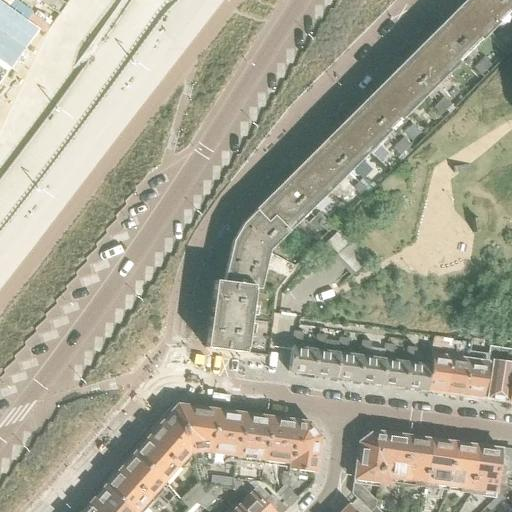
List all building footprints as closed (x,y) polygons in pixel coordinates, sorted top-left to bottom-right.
[(498,22),(511,8),(511,0),(467,0),(463,5),(489,31),(498,22)] [(0,89),(10,94),(39,26),(16,16),(19,9),(7,4),(4,11),(0,9),(0,89)] [(449,71),(489,31),(463,5),(423,45),(449,71)] [(408,111),(449,71),(423,45),(382,85),(408,111)] [(479,63),(487,70),(492,65),(484,58),(479,63)] [(481,75),(487,70),(479,63),(474,68),(481,75)] [(368,151),(408,111),(382,85),(342,125),(368,151)] [(451,106),(443,98),(438,103),(446,111),(451,106)] [(511,100),(454,110),(349,214),(367,232),(385,251),(437,304),(511,291),(511,100)] [(446,111),(438,103),(433,108),(441,116),(446,111)] [(328,191),(368,151),(342,125),(302,165),(328,191)] [(399,142),(407,150),(411,145),(404,138),(399,142)] [(401,155),(407,150),(399,142),(394,148),(401,155)] [(287,232),(328,191),(302,165),(261,206),(287,232)] [(359,183),(366,190),(371,186),(363,178),(359,183)] [(361,195),(366,190),(359,183),(354,188),(361,195)] [(232,242),(223,283),(253,287),(260,288),(269,250),(287,232),(261,206),(242,225),(232,242)] [(319,213),(314,219),(328,233),(333,228),(319,213)] [(321,226),(314,219),(309,223),(316,231),(321,226)] [(341,230),(325,244),(336,255),(351,241),(341,230)] [(253,287),(223,283),(214,282),(210,311),(215,311),(214,320),(209,319),(205,348),(244,354),(248,323),(249,319),(249,315),(253,287)] [(312,376),(315,350),(301,348),(302,333),(294,332),(288,372),(312,376)] [(312,376),(334,379),(338,353),(339,343),(324,341),(325,336),(317,335),(315,350),(312,376)] [(334,379),(357,382),(361,356),(346,354),(348,339),(340,338),(339,343),(338,353),(334,379)] [(426,391),(446,394),(451,355),(452,349),(454,341),(447,340),(445,354),(431,352),(431,356),(426,391)] [(380,385),(383,359),(385,349),(370,348),(371,342),(363,341),(361,356),(357,382),(380,385)] [(446,394),(463,396),(471,343),(459,342),(457,341),(456,350),(452,349),(451,355),(446,394)] [(471,343),(463,396),(482,399),(489,346),(471,343)] [(402,388),(406,362),(391,360),(393,346),(385,344),(385,349),(383,359),(380,385),(402,388)] [(511,349),(492,347),(486,398),(485,400),(508,403),(511,371),(511,349)] [(402,388),(426,391),(431,356),(415,354),(416,349),(408,348),(406,362),(402,388)] [(210,453),(216,411),(177,406),(171,412),(183,422),(190,454),(201,452),(210,453)] [(237,457),(242,415),(216,411),(210,453),(236,457),(237,457)] [(164,482),(190,454),(183,422),(171,412),(133,455),(164,482)] [(264,460),(270,419),(242,415),(237,457),(236,457),(235,467),(262,470),(263,460),(264,460)] [(288,464),(294,422),(270,419),(264,460),(288,464)] [(294,422),(288,464),(287,468),(314,472),(318,443),(317,443),(318,439),(317,439),(317,435),(310,426),(307,426),(307,424),(303,424),(303,423),(294,422)] [(403,484),(409,437),(379,433),(378,435),(371,434),(360,442),(359,452),(357,452),(353,483),(359,484),(379,487),(380,483),(390,484),(390,482),(403,484)] [(413,485),(448,490),(454,444),(409,437),(403,484),(413,485)] [(482,492),(495,493),(496,484),(497,474),(500,450),(454,444),(448,490),(474,494),(482,495),(482,492)] [(511,451),(500,450),(497,474),(508,475),(511,476),(511,451)] [(138,511),(164,482),(133,455),(103,488),(102,489),(127,511),(138,511)] [(283,472),(281,483),(284,486),(287,489),(288,488),(290,472),(286,472),(283,472)] [(505,487),(508,475),(497,474),(496,484),(505,487)] [(213,477),(212,485),(214,486),(232,488),(233,480),(213,477)] [(234,479),(232,488),(251,491),(252,491),(258,485),(253,481),(234,479)] [(198,482),(181,500),(189,509),(196,503),(205,494),(208,492),(198,482)] [(376,500),(359,484),(353,483),(351,495),(356,499),(357,498),(369,510),(375,505),(376,500)] [(503,498),(509,488),(505,487),(496,484),(495,493),(503,498)] [(258,485),(252,491),(263,502),(270,496),(258,485)] [(208,492),(205,494),(216,498),(221,487),(214,486),(208,492)] [(284,486),(277,493),(280,495),(287,489),(284,486)] [(127,511),(102,489),(103,488),(99,489),(94,494),(94,498),(82,511),(127,511)] [(298,498),(288,488),(287,489),(280,495),(279,496),(290,506),(298,498)] [(252,491),(251,491),(237,504),(245,511),(272,511),(263,502),(252,491)] [(491,511),(504,498),(503,498),(495,493),(494,499),(487,506),(491,511)] [(205,494),(196,503),(201,506),(205,509),(206,509),(216,498),(205,494)] [(263,502),(272,511),(283,511),(287,509),(272,494),(270,496),(263,502)] [(189,509),(186,511),(194,511),(201,506),(196,503),(189,509)]
